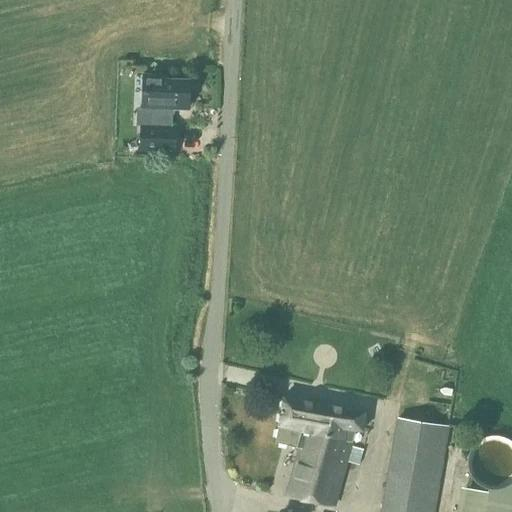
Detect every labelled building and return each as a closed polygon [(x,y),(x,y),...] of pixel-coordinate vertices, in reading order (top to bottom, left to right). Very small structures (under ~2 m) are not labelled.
[(164,75),(144,75),(143,107),(152,107),(151,125),(142,125),(141,149),(173,151),(174,126),(170,126),(170,108),(187,109),(188,81),(164,80),(164,75)] [(361,416),(319,405),(280,395),(270,440),(294,447),(281,496),(319,506),(329,509),(349,432),(356,434),(361,416)] [(432,511),(447,427),(396,418),(380,511),(432,511)] [(511,437),(508,435),(502,433),(497,432),(491,433),(486,434),(480,437),(475,441),(472,445),(469,449),(467,456),(466,461),(467,467),(468,471),(470,477),(473,481),(477,484),(483,488),(487,490),(494,491),(500,491),(505,490),(510,488),(511,486),(511,437)] [(460,487),(455,511),(484,511),(488,491),(460,487)]
